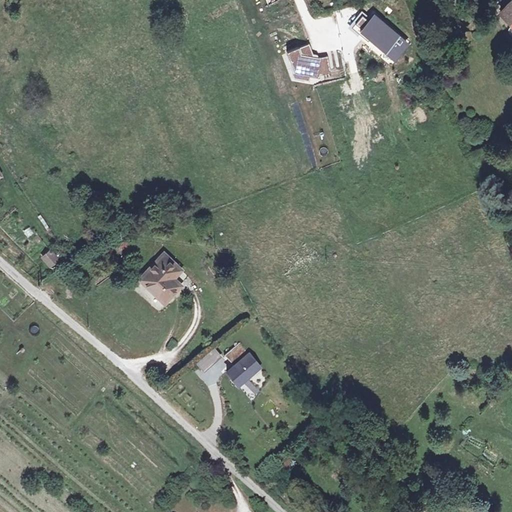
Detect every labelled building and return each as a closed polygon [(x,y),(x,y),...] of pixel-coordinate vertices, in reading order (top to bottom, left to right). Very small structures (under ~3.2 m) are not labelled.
[(375,14),(360,30),(385,53),(400,36),(375,14)] [(311,43),(300,47),(303,54),(316,57),(311,43)] [(321,78),(321,75),(332,73),(329,56),(320,57),(316,57),(303,54),(300,47),(288,52),(292,61),(296,73),(313,76),(321,78)] [(296,73),(292,61),(295,78),(312,82),(313,76),(296,73)] [(48,268),(60,262),(55,249),(42,255),(48,268)] [(168,257),(144,284),(167,305),(192,279),(168,257)] [(46,287),(52,293),(56,287),(50,282),(46,287)] [(238,361),(228,369),(239,383),(250,374),(263,387),(270,376),(242,341),(228,351),(238,361)] [(215,348),(210,352),(216,360),(221,356),(215,348)] [(210,352),(198,361),(204,369),(216,360),(210,352)] [(481,440),(472,453),(480,458),(488,445),(481,440)]
